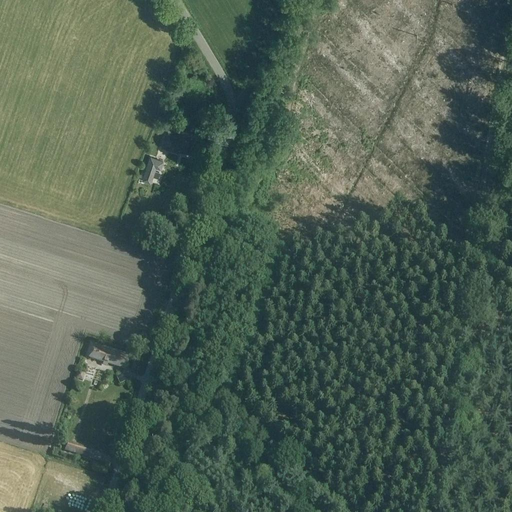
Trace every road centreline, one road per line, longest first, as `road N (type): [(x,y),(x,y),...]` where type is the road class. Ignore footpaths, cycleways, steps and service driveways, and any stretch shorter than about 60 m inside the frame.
road 1 (unclassified): [(104,511),(231,116),(226,87),(174,0)]
road 2 (track): [(447,429),(509,0)]
road 3 (track): [(146,379),(218,402),(335,511)]
road 4 (track): [(156,511),(193,394)]
